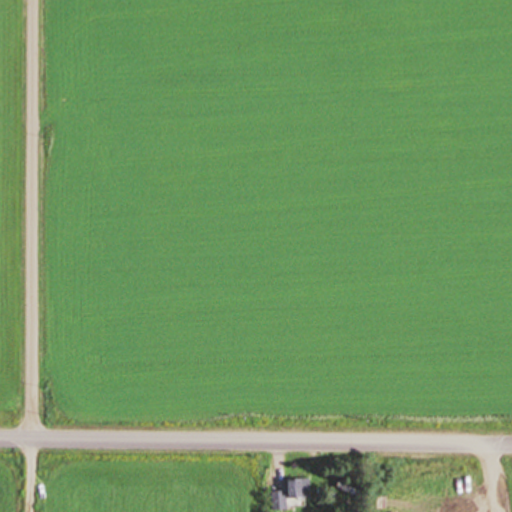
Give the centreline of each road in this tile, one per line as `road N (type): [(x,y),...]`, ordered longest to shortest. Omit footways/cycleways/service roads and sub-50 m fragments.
road 1 (residential): [(511,444),(0,438)]
road 2 (residential): [(32,439),(33,0)]
